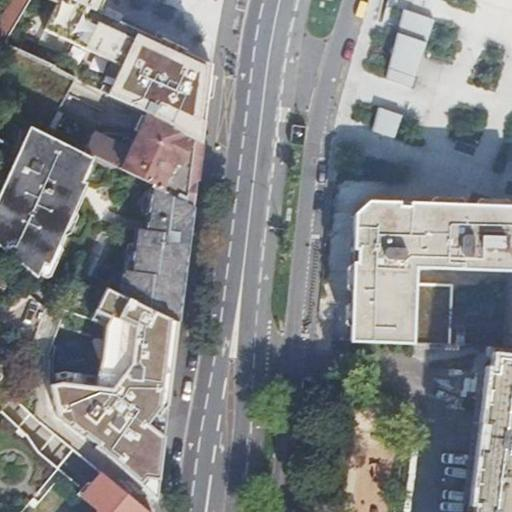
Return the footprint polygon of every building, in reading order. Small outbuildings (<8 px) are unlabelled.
[(59,0),(45,29),(123,68),(107,94),(174,125),(173,127),(204,143),(217,65),(96,13),(102,0),(59,0)] [(397,33),(391,58),(408,64),(414,39),(397,33)] [(72,95),(51,139),(56,141),(97,163),(98,160),(162,188),(161,191),(195,206),(196,204),(204,143),(173,127),(174,125),(107,94),(100,109),(72,95)] [(376,111),(374,126),(396,129),(397,114),(376,111)] [(56,141),(51,139),(34,130),(8,182),(0,198),(0,244),(38,275),(45,262),(50,264),(57,252),(63,239),(74,217),(88,191),(84,189),(96,165),(97,163),(56,141)] [(101,167),(96,165),(84,189),(88,191),(89,191),(101,167)] [(195,206),(161,191),(160,198),(156,222),(154,237),(145,236),(143,250),(139,277),(132,276),(129,276),(125,298),(151,310),(152,310),(180,324),(189,259),(190,249),(193,224),(195,206)] [(151,221),(156,222),(160,198),(154,197),(151,221)] [(499,216),(511,216),(511,205),(496,205),(368,201),(355,211),(499,216)] [(350,342),(417,344),(451,345),(452,285),(415,283),(416,267),(496,270),(508,271),(511,270),(511,216),(499,216),(355,211),(350,342)] [(81,220),(74,217),(63,239),(69,243),(81,220)] [(136,249),(132,276),(139,277),(143,250),(136,249)] [(63,255),(57,252),(50,264),(45,262),(38,275),(49,283),(63,255)] [(180,324),(125,298),(111,291),(93,319),(63,312),(54,330),(76,343),(78,340),(114,365),(127,340),(146,352),(175,364),(180,324)] [(76,343),(54,330),(51,337),(56,339),(47,377),(55,415),(110,459),(115,421),(167,426),(174,376),(175,364),(146,352),(127,340),(114,365),(78,340),(76,343)] [(511,511),(511,358),(494,357),(492,372),(486,416),(482,449),(480,467),(476,497),(474,511),(511,511)] [(481,415),(486,416),(492,372),(486,371),(481,415)] [(166,439),(167,426),(115,421),(110,459),(158,498),(166,439)] [(471,497),(476,497),(480,467),(482,449),(477,449),(471,497)] [(148,511),(125,492),(102,473),(81,498),(97,511),(96,511),(148,511)]
